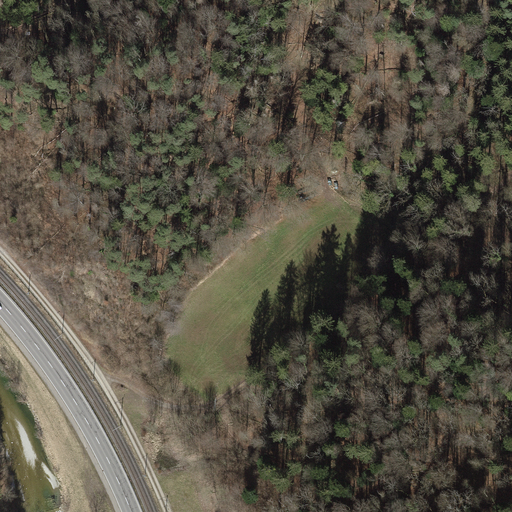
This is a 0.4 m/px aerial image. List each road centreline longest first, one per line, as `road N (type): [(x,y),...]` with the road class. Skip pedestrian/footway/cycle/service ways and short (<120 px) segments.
road 1 (track): [(95,374),(176,409),(211,403),(252,383),(511,184)]
road 2 (track): [(0,252),(95,374),(168,511)]
road 3 (primary): [(132,511),(71,395),(0,302)]
